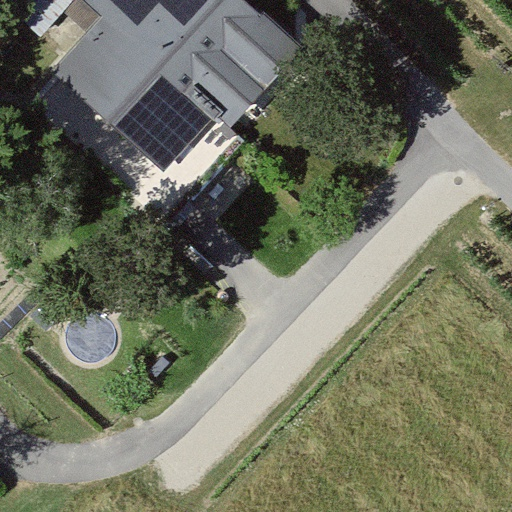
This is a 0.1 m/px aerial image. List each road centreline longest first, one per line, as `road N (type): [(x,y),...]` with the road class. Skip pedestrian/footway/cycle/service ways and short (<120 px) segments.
road 1 (track): [(462,134),(163,433),(104,469),(42,469),(0,448)]
road 2 (track): [(511,184),(333,0)]
